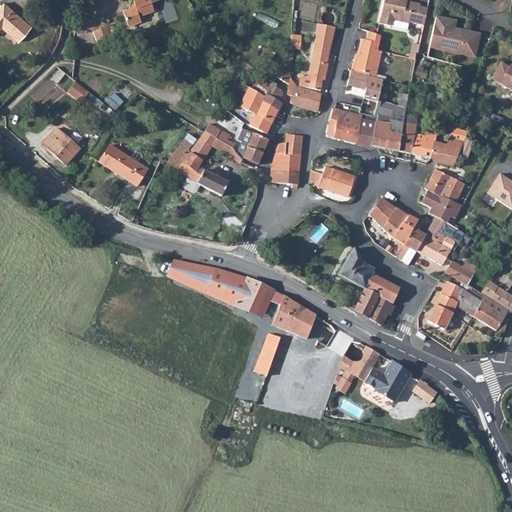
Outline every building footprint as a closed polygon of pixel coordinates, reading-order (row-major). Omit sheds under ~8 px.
[(123,10),(128,25),(141,21),(139,15),(155,10),(150,0),(133,0),(135,6),(123,10)] [(385,0),(379,25),(392,28),(393,22),(408,26),(409,24),(424,27),(428,9),(421,7),(421,5),(413,3),(412,6),(407,5),(408,2),(407,0),(385,0)] [(0,29),(1,28),(18,43),(31,27),(3,4),(0,7),(0,29)] [(456,20),(436,16),(429,46),(475,56),(480,33),(454,27),(456,20)] [(392,28),(407,31),(408,26),(393,22),(392,28)] [(307,89),(319,91),(322,80),(324,81),(328,63),(326,63),(334,27),(319,23),(306,77),(301,76),(298,87),(307,89)] [(105,26),(111,40),(116,38),(110,24),(105,26)] [(93,32),(99,45),(111,40),(105,26),(93,32)] [(355,59),(375,65),(377,52),(380,38),(367,32),(364,41),(360,40),(355,59)] [(299,36),(291,35),(289,48),(298,49),(299,36)] [(368,75),(375,77),(380,52),(377,52),(375,65),(355,59),(355,61),(354,61),(351,71),(368,75)] [(511,64),(510,67),(502,62),(492,77),(500,83),(511,90),(511,64)] [(430,75),(437,77),(439,70),(432,68),(430,75)] [(316,112),(319,95),(296,88),(294,87),(288,76),(287,75),(279,70),(274,78),(288,86),(286,95),(295,97),(293,105),(316,112)] [(361,114),(373,117),(376,102),(380,89),(380,85),(381,81),(367,78),(368,75),(351,71),(350,71),(346,87),(364,91),(360,108),(362,108),(361,114)] [(257,91),(266,96),(273,84),(264,79),(257,91)] [(75,83),(67,93),(80,104),(89,94),(75,83)] [(263,103),(278,112),(282,104),(280,103),(282,90),(275,87),(276,85),(273,84),(266,96),(263,103)] [(249,126),(266,134),(275,117),(277,113),(278,112),(263,103),(266,96),(257,91),(250,87),(240,107),(253,113),(253,118),(249,126)] [(114,95),(106,104),(115,113),(123,104),(114,95)] [(400,108),(404,109),(406,101),(399,100),(397,108),(400,108)] [(325,136),(335,138),(338,110),(332,109),(329,122),(325,136)] [(335,138),(357,142),(360,120),(361,116),(338,110),(335,138)] [(371,145),(398,151),(402,123),(404,113),(399,112),(396,111),(394,121),(388,120),(388,124),(375,122),(371,145)] [(375,122),(388,124),(388,120),(389,116),(376,115),(375,122)] [(357,142),(371,145),(375,122),(372,122),(360,120),(357,142)] [(398,151),(409,154),(413,139),(415,128),(415,126),(402,123),(398,151)] [(227,145),(232,149),(238,139),(233,135),(228,135),(209,124),(204,132),(209,134),(220,141),(227,145)] [(42,144),(65,164),(80,148),(57,128),(42,144)] [(448,138),(463,142),(467,132),(452,128),(448,138)] [(248,161),(258,165),(259,161),(268,140),(253,134),(242,130),(238,141),(241,142),(237,151),(243,158),(248,160),(248,161)] [(409,154),(431,158),(434,143),(435,132),(425,130),(424,135),(424,136),(416,135),(415,139),(413,139),(409,154)] [(221,196),(228,183),(204,170),(201,175),(195,171),(209,150),(212,145),(218,148),(223,152),(227,145),(220,141),(209,134),(204,132),(199,139),(198,138),(189,152),(190,153),(188,156),(178,171),(177,172),(188,178),(200,185),(221,196)] [(275,155),(301,156),(303,136),(286,135),(285,144),(280,144),(277,147),(275,155)] [(447,146),(460,150),(463,142),(448,138),(447,142),(445,146),(447,146)] [(437,162),(442,164),(445,156),(447,146),(445,146),(437,144),(434,143),(431,158),(437,162)] [(223,152),(240,163),(242,160),(232,149),(227,145),(223,152)] [(445,156),(457,159),(460,150),(447,146),(445,156)] [(99,165),(137,188),(147,171),(109,148),(99,165)] [(167,164),(178,171),(188,156),(178,149),(167,164)] [(270,172),(267,181),(282,183),(284,172),(299,173),(301,156),(275,155),(270,172)] [(442,164),(454,166),(457,159),(445,156),(442,164)] [(311,172),(311,185),(318,190),(319,187),(346,197),(354,177),(328,168),(323,176),(311,172)] [(447,198),(456,203),(456,202),(464,185),(463,184),(435,169),(424,190),(426,191),(446,201),(447,198)] [(292,184),(298,184),(299,173),(284,172),(282,183),(292,184)] [(510,211),(511,207),(511,184),(498,175),(485,194),(510,211)] [(200,185),(188,178),(184,185),(185,188),(193,192),(196,191),(200,185)] [(462,205),(462,206),(465,202),(474,186),(464,185),(456,202),(462,205)] [(435,218),(447,225),(450,218),(454,220),(458,213),(453,210),(456,203),(447,198),(446,201),(426,191),(420,204),(430,209),(428,214),(435,218)] [(368,215),(382,229),(392,214),(395,209),(382,199),(376,206),(368,215)] [(453,210),(458,213),(462,205),(456,202),(456,203),(453,210)] [(382,229),(392,239),(407,217),(395,209),(392,214),(382,229)] [(392,239),(403,245),(416,222),(407,217),(392,239)] [(415,252),(441,266),(450,251),(453,253),(464,234),(458,231),(455,229),(449,225),(447,225),(435,218),(424,236),(415,252)] [(409,248),(415,252),(424,236),(416,231),(420,224),(416,222),(403,245),(401,250),(407,253),(409,248)] [(338,275),(364,290),(372,275),(373,274),(361,268),(363,264),(363,263),(354,248),(338,275)] [(397,255),(396,257),(407,266),(408,265),(409,264),(413,256),(415,252),(409,248),(407,253),(401,250),(397,255)] [(461,268),(473,275),(476,268),(465,261),(461,268)] [(173,262),(168,277),(254,315),(264,288),(250,282),(231,275),(205,268),(173,262)] [(443,273),(466,286),(473,275),(461,268),(450,262),(443,273)] [(361,268),(373,274),(374,272),(367,269),(368,267),(363,264),(361,268)] [(366,318),(380,327),(399,290),(372,275),(364,290),(377,298),(366,318)] [(426,322),(443,331),(450,317),(454,320),(456,321),(462,310),(472,317),(481,304),(482,303),(464,292),(448,283),(444,290),(432,312),(426,322)] [(481,296),(489,301),(498,288),(490,283),(482,292),(480,295),(481,296)] [(489,301),(510,314),(510,313),(511,310),(511,288),(509,287),(505,293),(498,288),(489,301)] [(264,288),(254,315),(262,319),(272,291),(264,288)] [(353,310),(366,318),(377,298),(364,290),(353,310)] [(315,316),(282,297),(272,326),(308,338),(315,316)] [(499,326),(504,329),(507,322),(504,319),(504,318),(481,304),(472,317),(496,331),(499,326)] [(268,335),(258,360),(263,362),(261,368),(270,370),(281,339),(268,335)] [(338,367),(346,371),(355,376),(364,381),(371,369),(379,354),(365,346),(363,350),(363,355),(355,362),(344,356),(338,367)] [(374,390),(373,391),(394,403),(410,376),(390,362),(382,376),(371,369),(364,381),(363,383),(374,390)] [(346,371),(342,377),(352,382),(355,376),(346,371)] [(335,379),(334,384),(337,386),(336,389),(345,394),(352,382),(342,377),(340,382),(335,379)] [(435,394),(419,382),(412,391),(428,403),(435,394)]
